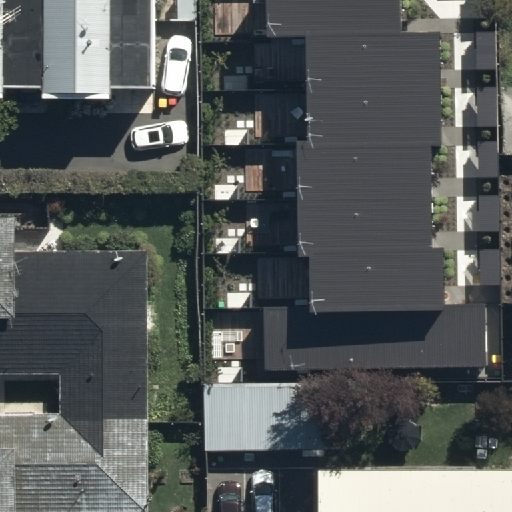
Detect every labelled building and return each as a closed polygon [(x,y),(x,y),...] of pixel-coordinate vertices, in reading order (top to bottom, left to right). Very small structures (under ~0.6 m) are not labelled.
[(108,83),(154,83),(153,0),(0,0),(0,97),(3,97),(3,84),(45,84),(45,95),(109,95),(108,83)] [(395,0),(262,0),(263,43),(307,42),(309,142),(295,142),(297,258),(307,258),(308,304),(260,305),(261,374),(487,371),(486,308),(446,308),(445,250),(430,250),(428,143),(437,142),(435,33),(396,34),(395,0)] [(0,213),(0,373),(61,373),(61,414),(0,413),(0,511),(152,511),(152,248),(18,249),(18,214),(0,213)] [(330,381),(206,381),(207,448),(330,447),(330,381)] [(511,511),(511,467),(316,468),(315,511),(511,511)]
